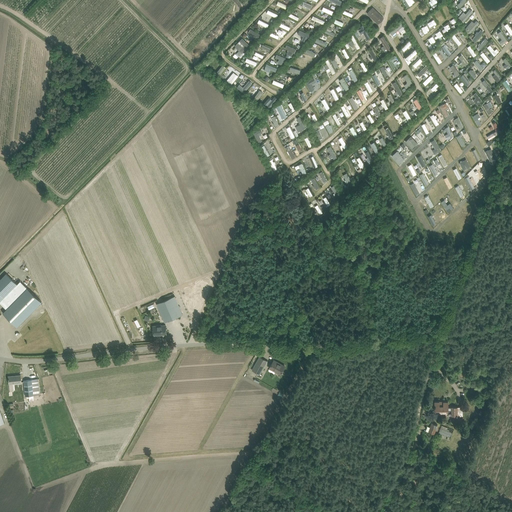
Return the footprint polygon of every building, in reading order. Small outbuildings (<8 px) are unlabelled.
[(459,10),(469,1),(467,0),(461,0),(459,3),(458,2),(454,5),(459,10)] [(304,1),(302,5),(313,10),(314,6),(304,1)] [(378,24),(383,19),(384,18),(382,16),(373,8),(367,13),(378,24)] [(465,23),(475,12),(472,9),(467,14),(465,12),(460,18),(465,23)] [(279,19),(280,15),(270,10),(268,14),(279,19)] [(476,19),(467,30),(471,34),(480,23),(476,19)] [(363,30),(360,31),(365,41),(372,38),(366,24),(362,26),(363,30)] [(453,33),(452,30),(452,29),(450,25),(445,27),(449,35),(453,33)] [(482,30),(473,39),(477,42),(486,33),(482,30)] [(503,40),(500,42),(503,47),(510,42),(502,32),(499,34),(503,40)] [(390,53),(394,51),(386,36),(381,39),(387,48),(390,53)] [(487,38),(479,48),(482,51),(490,41),(487,38)] [(411,41),(403,50),(406,52),(414,44),(411,41)] [(289,55),(296,57),(298,48),(287,46),(287,50),(290,50),(289,55)] [(495,56),(498,54),(493,47),(489,49),(495,56)] [(318,57),(320,53),(311,48),(309,53),(318,57)] [(376,62),(380,60),(374,50),(370,52),(376,62)] [(413,62),(418,57),(417,56),(420,53),(417,50),(408,58),(413,62)] [(489,64),(492,62),(485,53),(482,55),(489,64)] [(277,58),(281,60),(279,63),(284,66),(287,59),(278,55),(277,58)] [(396,56),(389,60),(394,68),(397,67),(395,61),(398,60),(396,56)] [(423,58),(414,66),(417,69),(425,61),(423,58)] [(330,60),(327,62),(328,65),(325,66),(328,72),(330,77),(337,74),(330,60)] [(459,61),(456,63),(462,73),(466,70),(459,61)] [(475,63),(482,72),(485,70),(479,61),(475,63)] [(218,75),(221,77),(227,68),(224,65),(218,75)] [(383,73),(384,73),(386,77),(389,76),(386,66),(381,68),(383,73)] [(421,81),(426,75),(428,77),(433,71),(427,66),(417,77),(421,81)] [(473,69),(469,73),(475,79),(479,76),(473,69)] [(233,86),(240,77),(235,73),(228,82),(233,86)] [(379,86),(383,85),(377,74),(374,76),(379,86)] [(409,84),(406,86),(408,89),(415,85),(408,75),(405,77),(409,84)] [(432,75),(424,83),(427,86),(435,78),(432,75)] [(461,77),(468,87),(471,84),(465,75),(461,77)] [(246,88),(241,85),(238,89),(246,95),(255,83),(251,80),(246,88)] [(484,83),(491,92),(494,90),(487,81),(484,83)] [(366,84),(372,96),(375,94),(369,82),(366,84)] [(393,84),(400,97),(404,95),(397,82),(393,84)] [(432,90),(435,92),(440,86),(438,84),(432,90)] [(461,94),(464,92),(459,84),(455,86),(461,94)] [(367,98),(370,97),(365,85),(362,86),(367,98)] [(259,96),(263,99),(268,92),(264,89),(259,96)] [(363,101),(367,99),(362,90),(358,92),(363,101)] [(479,106),(485,102),(477,93),(472,98),(479,106)] [(351,100),(356,110),(360,108),(354,98),(351,100)] [(422,111),(424,110),(419,100),(416,102),(422,111)] [(491,101),(484,106),(491,115),(493,113),(490,109),(494,106),(491,101)] [(323,116),(327,114),(321,104),(318,106),(323,116)] [(279,117),(281,122),(289,119),(285,109),(280,110),(283,116),(279,117)] [(334,116),(339,126),(342,124),(337,114),(334,116)] [(404,123),(405,126),(409,124),(404,114),(399,116),(401,120),(399,121),(401,125),(404,123)] [(276,117),(272,119),(277,128),(281,125),(276,117)] [(299,118),(304,132),(307,130),(302,117),(299,118)] [(397,131),(395,132),(396,135),(402,132),(398,122),(394,124),(397,131)] [(264,130),(256,133),(260,143),(263,141),(261,135),(271,131),(268,125),(263,127),(264,130)] [(356,139),(359,137),(355,127),(351,129),(356,139)] [(389,128),(385,131),(392,140),(396,137),(389,128)] [(285,145),(289,143),(285,133),(280,135),(285,145)] [(343,137),(340,140),(346,149),(350,147),(343,137)] [(377,155),(381,153),(376,143),(373,144),(377,155)] [(291,146),(287,148),(294,160),(297,157),(291,146)] [(331,155),(333,161),(338,160),(334,146),(329,148),(331,155)] [(366,154),(370,163),(374,161),(369,152),(366,154)] [(315,156),(311,158),(314,169),(319,167),(315,156)] [(363,170),(367,168),(361,157),(358,159),(361,164),(360,164),(363,170)] [(280,170),(274,159),(270,161),(276,172),(280,170)] [(300,165),(304,176),(308,174),(304,164),(300,165)] [(326,183),(329,181),(323,172),(320,173),(326,183)] [(344,176),(348,184),(352,181),(348,173),(344,176)] [(312,180),(317,190),(321,188),(315,178),(312,180)] [(333,187),(338,198),(341,196),(336,185),(333,187)] [(0,303),(6,309),(3,312),(17,326),(41,302),(20,280),(17,284),(7,273),(0,279),(0,303)] [(164,322),(179,316),(183,314),(175,296),(171,298),(157,304),(164,322)] [(162,335),(166,334),(166,325),(153,326),(154,334),(162,334),(162,335)] [(260,374),(265,365),(267,361),(259,357),(257,361),(252,370),(260,374)] [(281,374),(282,371),(285,366),(281,364),(280,365),(273,361),(271,365),(269,368),(281,374)] [(21,382),(21,380),(21,375),(8,376),(9,381),(9,384),(21,382)] [(40,394),(38,384),(38,379),(24,380),(24,385),(25,396),(40,394)] [(448,401),(439,401),(434,401),(434,411),(448,411),(448,410),(452,410),(452,415),(463,415),(463,407),(451,407),(451,408),(448,408),(448,401)] [(437,424),(436,424),(432,422),(428,432),(434,434),(437,424)] [(449,440),(453,430),(441,425),(437,435),(449,440)] [(429,446),(427,452),(431,453),(438,456),(440,450),(433,448),(429,446)]
